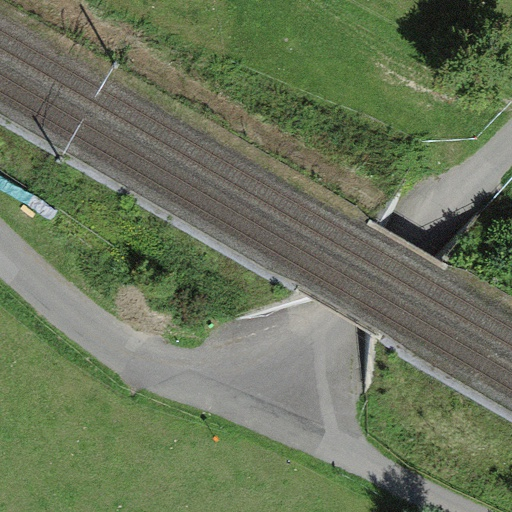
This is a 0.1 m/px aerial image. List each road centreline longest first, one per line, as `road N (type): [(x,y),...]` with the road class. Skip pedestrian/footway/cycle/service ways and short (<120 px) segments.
road 1 (unclassified): [(269,388),(159,366),(89,328),(0,244)]
road 2 (unclassified): [(343,319),(511,144)]
road 3 (unclassified): [(463,511),(338,448),(269,388)]
